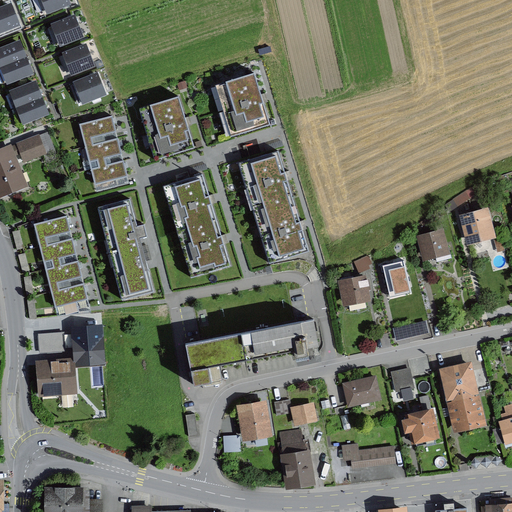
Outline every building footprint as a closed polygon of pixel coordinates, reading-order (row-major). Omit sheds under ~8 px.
[(67,0),(42,0),(47,14),(70,6),(67,0)] [(11,6),(0,9),(0,33),(19,26),(11,6)] [(75,18),(53,26),(61,47),(83,38),(75,18)] [(19,42),(0,50),(0,65),(2,70),(26,60),(19,42)] [(86,47),(64,55),(71,75),(93,67),(86,47)] [(26,60),(2,70),(8,85),(32,75),(26,60)] [(97,75),(75,83),(83,104),(105,95),(97,75)] [(253,76),(227,85),(237,115),(244,112),(248,123),(267,117),(253,76)] [(35,82),(10,92),(17,110),(42,99),(35,82)] [(176,98),(150,107),(160,137),(168,134),(171,145),(190,139),(176,98)] [(48,115),(42,99),(17,110),(24,125),(48,115)] [(79,126),(84,144),(116,136),(112,118),(79,126)] [(38,137),(0,152),(0,197),(27,187),(18,166),(53,151),(47,136),(39,140),(38,137)] [(89,168),(122,159),(116,136),(84,144),(89,168)] [(278,153),(239,165),(269,265),(308,254),(278,153)] [(94,187),(127,179),(122,159),(89,168),(94,187)] [(202,174),(160,187),(190,282),(231,269),(202,174)] [(470,190),(454,201),(458,207),(475,197),(482,194),(478,186),(470,190)] [(130,199),(96,208),(121,301),(155,292),(130,199)] [(487,211),(461,218),(468,245),(494,238),(487,211)] [(67,215),(33,224),(38,244),(72,235),(67,215)] [(429,217),(421,224),(425,229),(434,223),(429,217)] [(444,232),(418,239),(423,262),(449,256),(444,232)] [(72,239),(38,248),(43,268),(77,259),(72,239)] [(384,259),(393,253),(388,246),(379,253),(384,259)] [(365,259),(354,264),(359,275),(370,270),(365,259)] [(79,262),(44,271),(50,291),(84,282),(79,262)] [(405,263),(379,270),(385,293),(411,287),(405,263)] [(365,278),(339,284),(345,308),(371,301),(365,278)] [(84,284),(50,294),(56,313),(90,304),(84,284)] [(426,321),(394,326),(396,338),(428,333),(426,321)] [(313,323),(189,347),(194,383),(209,380),(208,366),(293,349),(294,358),(311,354),(317,346),(313,323)] [(97,329),(72,331),(74,362),(74,368),(99,367),(97,329)] [(74,362),(38,364),(39,396),(75,394),(74,368),(74,362)] [(441,372),(448,404),(477,397),(470,365),(441,372)] [(410,371),(391,376),(397,395),(416,390),(410,371)] [(375,379),(343,386),(348,407),(380,400),(375,379)] [(448,404),(454,431),(483,425),(477,397),(448,404)] [(328,401),(320,403),(322,413),(331,411),(328,401)] [(290,403),(276,405),(278,417),(292,415),(291,411),(290,403)] [(266,404),(238,408),(243,441),(271,436),(266,404)] [(313,406),(291,411),(292,415),(296,428),(317,422),(313,406)] [(511,409),(511,407),(504,409),(506,415),(502,416),(504,422),(500,423),(507,445),(511,443),(511,409)] [(407,421),(403,422),(406,434),(411,433),(414,444),(438,439),(432,411),(406,416),(407,421)] [(196,412),(186,414),(190,435),(199,433),(196,412)] [(344,432),(351,431),(348,418),(341,420),(344,432)] [(300,433),(282,436),(283,446),(280,446),(287,489),(315,484),(310,456),(317,455),(315,443),(302,445),(300,433)] [(238,439),(224,439),(225,453),(239,452),(238,439)] [(357,447),(343,448),(344,461),(352,460),(353,468),(395,464),(393,450),(357,453),(357,447)] [(472,457),(473,465),(498,463),(498,455),(472,457)] [(89,511),(90,501),(90,488),(45,488),(44,511),(89,511)] [(90,501),(89,511),(101,511),(101,501),(90,501)]
